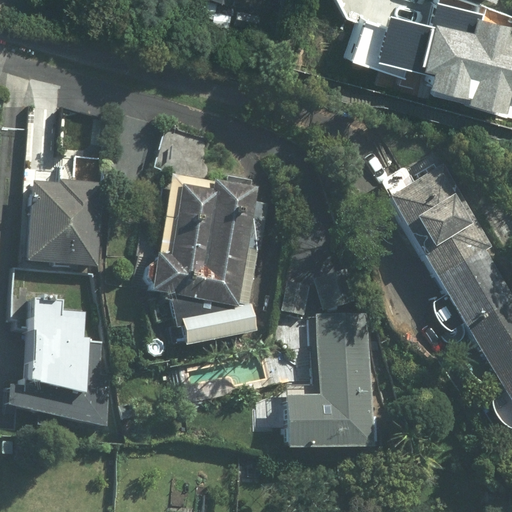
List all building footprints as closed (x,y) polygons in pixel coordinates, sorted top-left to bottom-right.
[(366,20),(352,58),(405,80),(407,72),(433,77),(428,98),(506,117),(509,93),(511,94),(511,27),(483,22),(483,16),(440,5),(434,29),(392,19),(388,27),(366,20)] [(511,300),(483,252),(491,247),(442,166),(412,184),(403,169),(375,186),(440,296),(439,297),(437,298),(436,299),(435,301),(433,302),(433,304),(432,306),(431,308),(431,310),(431,312),(431,314),(431,316),(431,318),(432,320),(433,322),(434,323),(435,325),(436,326),(438,328),(440,329),(441,330),(443,331),(445,331),(447,332),(449,332),(451,332),(453,332),(455,331),(457,331),(459,330),(498,396),(497,397),(496,398),(494,399),(493,401),(493,402),(492,403),(491,405),(490,406),(490,408),(490,409),(490,411),(490,412),(490,414),(490,415),(490,417),(491,418),(491,420),(492,421),(493,423),(494,424),(495,425),(496,426),(498,427),(499,428),(500,428),(502,429),(503,429),(505,430),(506,430),(508,430),(510,430),(511,430),(511,429),(511,300)] [(148,285),(146,300),(176,302),(175,320),(179,347),(253,334),(248,307),(264,189),(165,177),(159,224),(139,221),(132,283),(148,285)] [(28,181),(22,265),(95,270),(100,186),(28,181)] [(310,284),(283,280),(277,316),(303,321),(310,284)] [(61,315),(63,298),(10,294),(1,413),(103,428),(109,344),(81,342),(83,317),(61,315)] [(360,315),(311,315),(311,396),(280,396),(280,451),(371,452),(372,379),(360,378),(360,315)]
